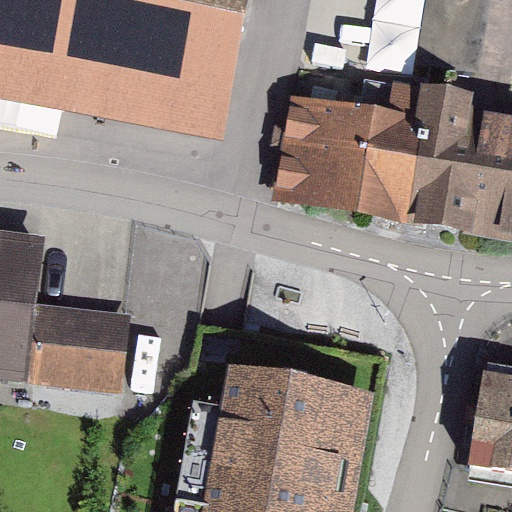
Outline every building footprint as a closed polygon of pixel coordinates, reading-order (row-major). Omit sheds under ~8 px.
[(0,0),(0,98),(225,138),(249,0),(0,0)] [(492,0),(428,0),(419,60),(482,70),(492,0)] [(511,237),(511,110),(486,106),(489,88),(423,78),(418,107),(411,147),(419,148),(407,220),(511,237)] [(411,147),(418,107),(293,86),(274,199),(407,220),(419,148),(411,147)] [(48,234),(0,227),(0,375),(30,379),(38,303),(48,234)] [(134,314),(38,303),(30,379),(125,390),(134,314)] [(355,511),(379,387),(231,361),(224,397),(197,392),(175,511),(355,511)] [(511,367),(485,364),(472,470),(511,474),(511,367)]
